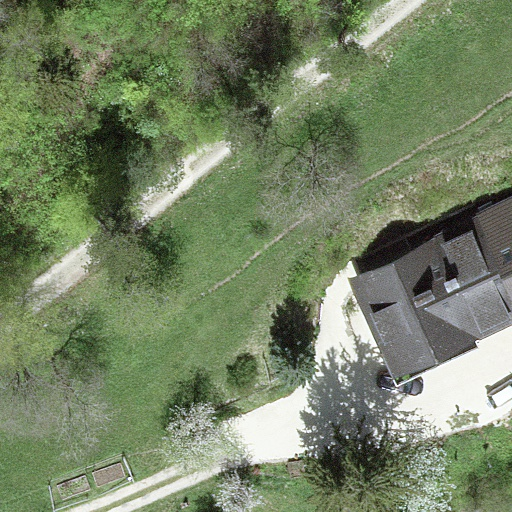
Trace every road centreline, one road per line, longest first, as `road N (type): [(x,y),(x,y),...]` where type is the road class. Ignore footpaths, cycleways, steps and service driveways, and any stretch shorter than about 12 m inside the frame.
road 1 (track): [(0,313),(393,0)]
road 2 (track): [(97,511),(511,346)]
